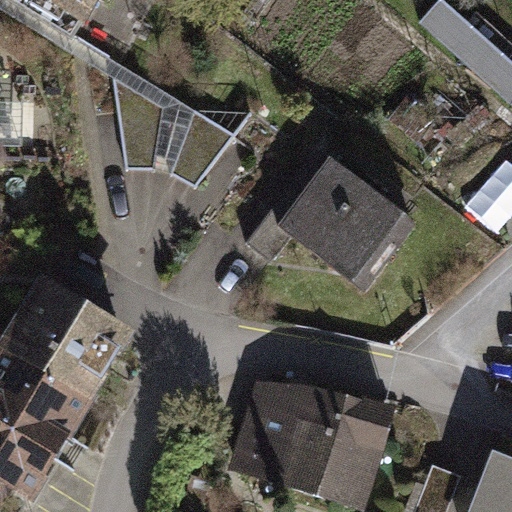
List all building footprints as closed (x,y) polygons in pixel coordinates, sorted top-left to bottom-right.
[(13,0),(79,38),(101,0),(13,0)] [(114,78),(127,171),(155,171),(158,156),(177,162),(171,175),(199,188),(237,135),(195,109),(190,128),(162,121),(163,109),(114,78)] [(333,156),(297,202),(287,194),(249,243),(272,261),(292,235),(367,293),(421,224),(333,156)] [(0,344),(0,480),(36,502),(138,330),(42,274),(0,344)] [(313,385),(258,381),(230,471),(364,511),(367,511),(400,408),(366,396),(364,400),(313,385)] [(511,511),(511,456),(497,451),(472,511),(511,511)] [(448,511),(462,477),(434,466),(416,511),(448,511)]
